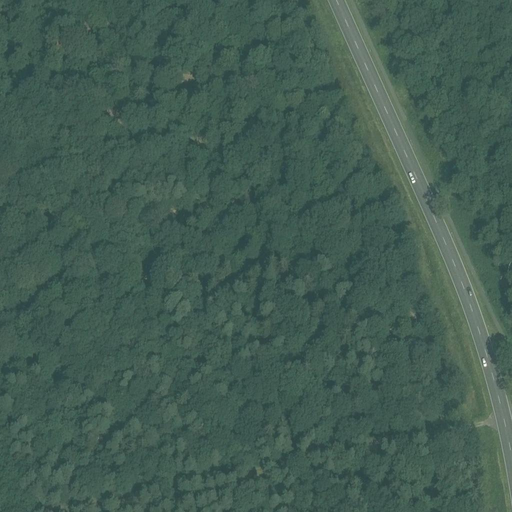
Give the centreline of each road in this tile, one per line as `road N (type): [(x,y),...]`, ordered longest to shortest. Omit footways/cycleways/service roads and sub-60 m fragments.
road 1 (primary): [(511,466),(460,283),(333,0)]
road 2 (track): [(39,511),(503,421)]
